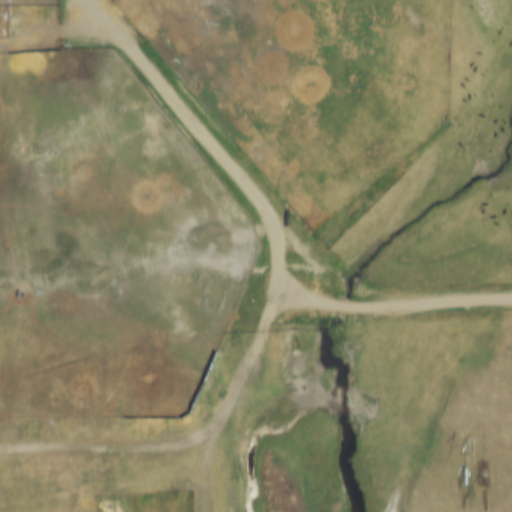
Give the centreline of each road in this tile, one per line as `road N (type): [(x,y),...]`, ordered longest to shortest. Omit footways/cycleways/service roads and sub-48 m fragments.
road 1 (track): [(272,226),(274,295),(218,424),(203,511)]
road 2 (track): [(511,301),(352,309),(274,295)]
road 3 (track): [(218,424),(161,449),(0,450)]
